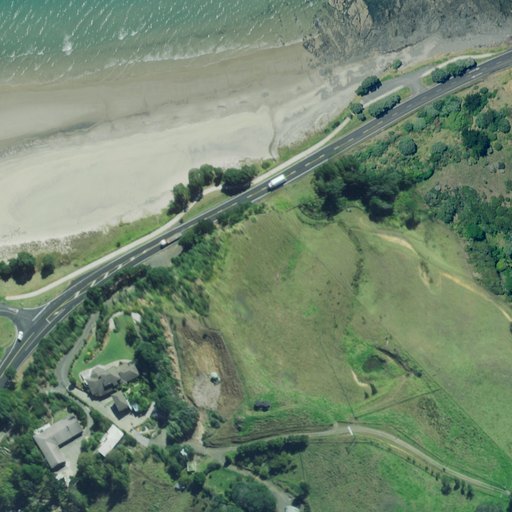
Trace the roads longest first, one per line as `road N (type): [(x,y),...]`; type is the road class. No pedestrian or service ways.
road 1 (primary): [(38,326),(136,257),(511,55)]
road 2 (unknown): [(164,242),(158,262),(89,318),(64,371),(146,437),(210,446)]
